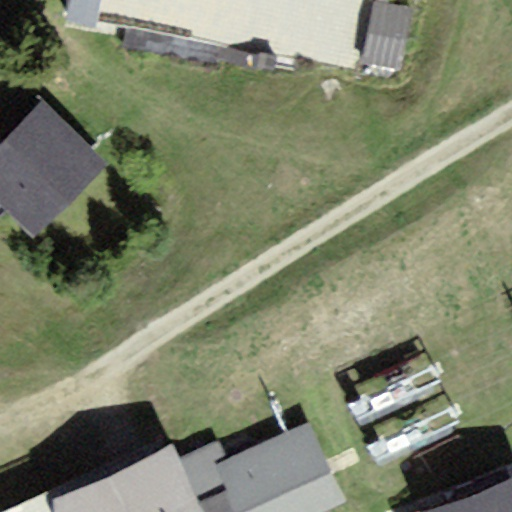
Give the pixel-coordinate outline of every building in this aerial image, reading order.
[(412,68),(421,6),(384,0),(375,62),(412,68)] [(0,212),(31,244),(109,169),(40,97),(0,135),(0,212)] [(302,431),(176,482),(187,511),(326,511),(334,509),(302,431)] [(187,511),(176,482),(164,449),(12,511),(187,511)] [(511,511),(511,475),(507,463),(403,507),(404,511),(511,511)]
